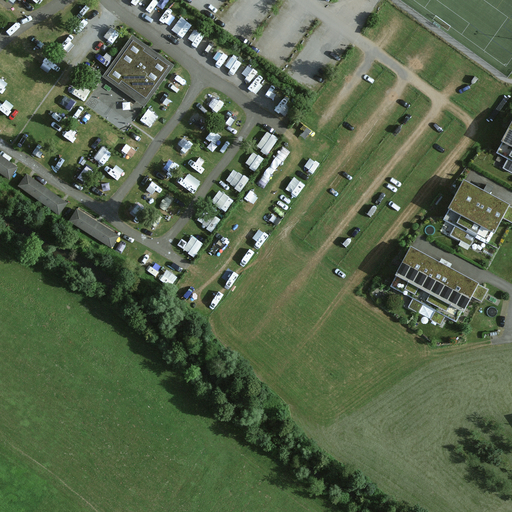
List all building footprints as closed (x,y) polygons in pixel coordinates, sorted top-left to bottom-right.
[(169,68),(135,45),(112,76),(147,100),(169,68)] [(218,120),(229,127),(237,115),(226,108),(218,120)] [(195,110),(190,122),(197,124),(201,113),(195,110)] [(216,124),(211,132),(222,139),(227,131),(216,124)] [(511,126),(498,153),(511,160),(511,126)] [(268,129),(257,146),(269,153),(279,136),(268,129)] [(186,158),(193,146),(183,140),(176,151),(186,158)] [(193,160),(201,165),(206,156),(198,151),(193,160)] [(248,163),(257,168),(263,156),(254,151),(248,163)] [(17,167),(0,154),(0,172),(9,179),(17,167)] [(235,168),(227,180),(243,190),(251,177),(235,168)] [(19,185),(59,213),(66,202),(27,174),(19,185)] [(181,174),(175,182),(183,189),(190,180),(181,174)] [(510,206),(466,182),(445,220),(489,244),(503,218),(510,206)] [(226,210),(234,199),(224,191),(216,202),(226,210)] [(162,203),(171,209),(179,199),(170,192),(162,203)] [(511,222),(511,206),(510,206),(503,218),(511,222)] [(112,248),(119,237),(78,210),(71,221),(112,248)] [(208,227),(215,219),(206,211),(199,219),(208,227)] [(157,232),(163,223),(154,218),(149,227),(157,232)] [(193,235),(184,248),(195,255),(204,242),(193,235)] [(478,282),(414,248),(393,288),(457,322),(470,297),(478,282)] [(490,289),(478,282),(470,297),(483,304),(490,289)]
